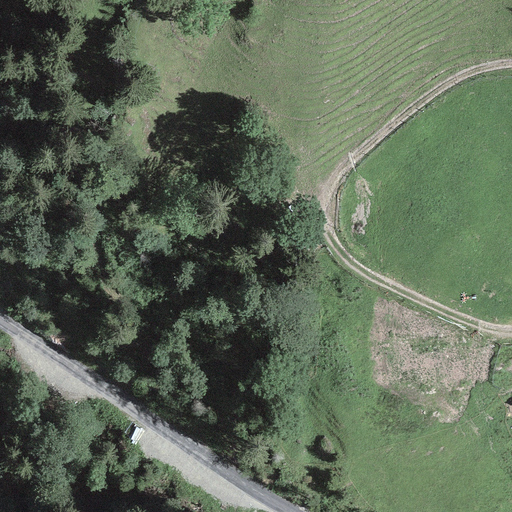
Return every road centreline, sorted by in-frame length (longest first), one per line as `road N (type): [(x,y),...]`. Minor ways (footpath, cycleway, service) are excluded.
road 1 (track): [(0,320),(292,511)]
road 2 (track): [(326,220),(334,178),(363,146),(441,88),(511,63)]
road 3 (track): [(511,331),(485,327),(368,272),(333,240),(326,220)]
